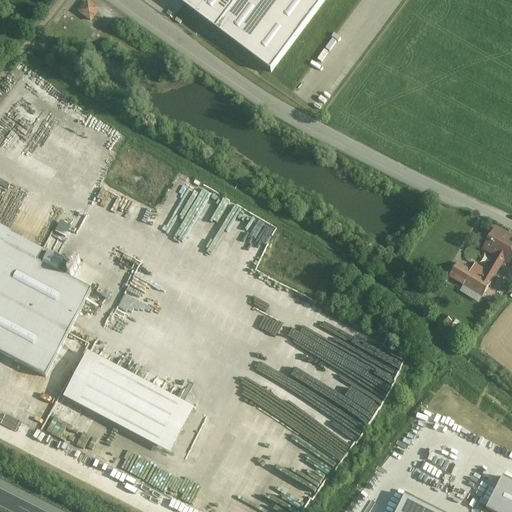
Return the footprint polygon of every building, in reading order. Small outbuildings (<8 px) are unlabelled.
[(187,0),(182,7),(271,74),(325,0),(187,0)] [(98,10),(87,3),(79,14),(90,22),(98,10)] [(511,238),(494,228),(482,250),(493,256),(502,261),(506,264),(511,254),(511,238)] [(0,231),(0,244),(37,264),(43,253),(0,231)] [(37,264),(0,244),(0,355),(46,379),(92,293),(63,279),(70,268),(43,253),(37,264)] [(480,299),(502,261),(493,256),(484,273),(480,279),(469,273),(455,265),(448,277),(480,299)] [(480,279),(484,273),(473,267),(469,273),(480,279)] [(193,411),(88,356),(65,399),(170,453),(193,411)] [(511,511),(511,483),(503,479),(486,511),(511,511)] [(435,511),(405,497),(397,511),(435,511)]
